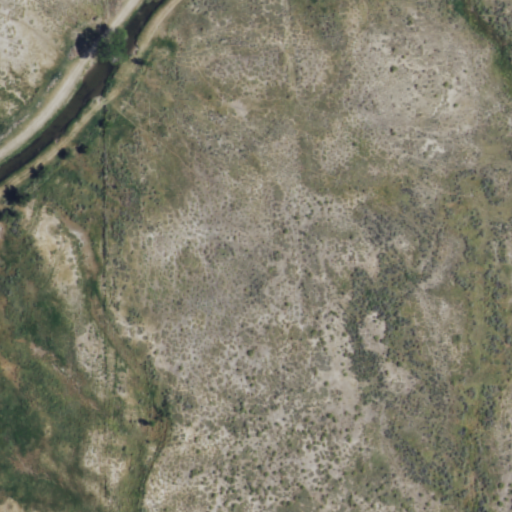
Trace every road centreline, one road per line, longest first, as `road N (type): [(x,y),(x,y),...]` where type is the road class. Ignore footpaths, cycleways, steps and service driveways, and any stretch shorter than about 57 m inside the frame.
road 1 (track): [(0,195),(70,137),(186,0)]
road 2 (track): [(128,0),(39,109),(0,143)]
